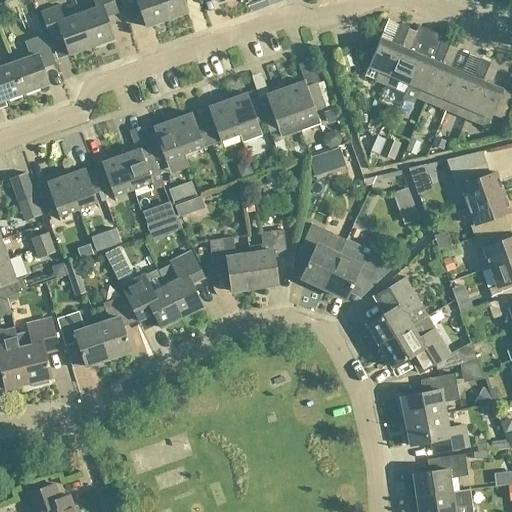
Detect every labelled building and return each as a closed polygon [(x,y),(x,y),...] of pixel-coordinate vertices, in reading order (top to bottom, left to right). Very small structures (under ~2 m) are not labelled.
[(0,0),(0,18),(5,23),(20,6),(12,0),(0,0)] [(89,0),(93,10),(78,15),(90,49),(113,41),(105,19),(116,15),(110,0),(89,0)] [(164,22),(156,0),(118,0),(125,20),(139,15),(144,30),(164,22)] [(156,0),(164,22),(185,15),(180,1),(181,0),(156,0)] [(90,49),(78,15),(61,21),(57,8),(38,15),(47,39),(58,35),(66,58),(90,49)] [(382,86),(406,30),(398,27),(390,45),(377,40),(361,77),(382,86)] [(406,30),(382,86),(403,95),(419,57),(406,52),(414,34),(406,30)] [(9,65),(21,96),(46,87),(40,71),(53,67),(42,36),(21,44),(26,59),(9,65)] [(403,95),(400,102),(411,107),(414,99),(423,103),(446,47),(438,44),(431,62),(419,57),(403,95)] [(454,51),(446,47),(423,103),(443,112),(459,74),(447,69),(454,51)] [(352,68),(348,57),(338,60),(342,72),(352,68)] [(472,79),(459,74),(443,112),(463,120),(487,64),(479,61),(472,79)] [(495,68),(487,64),(463,120),(485,129),(501,91),(488,86),(495,68)] [(0,103),(21,96),(9,65),(0,68),(0,103)] [(302,83),(282,91),(298,133),(318,126),(313,114),(322,111),(313,85),(304,88),(302,83)] [(264,99),(255,102),(264,129),(266,129),(268,136),(276,133),(279,140),(298,133),(282,91),(264,97),(264,99)] [(245,95),(224,103),(236,137),(237,137),(240,146),(259,139),(256,130),(257,130),(258,131),(264,129),(255,102),(248,105),(245,95)] [(236,137),(224,103),(206,109),(208,115),(199,118),(206,137),(214,134),(218,144),(236,137)] [(322,114),(326,126),(336,123),(332,111),(322,114)] [(206,137),(199,118),(192,121),(190,115),(170,122),(181,157),(202,149),(198,140),(206,137)] [(181,157),(170,122),(150,129),(152,135),(144,138),(153,162),(160,159),(162,164),(181,157)] [(340,142),(340,138),(339,133),(331,131),(323,134),(320,140),(323,147),(330,149),(337,145),(340,142)] [(375,137),(369,153),(377,156),(384,141),(375,137)] [(433,138),(430,147),(442,152),(445,143),(433,138)] [(385,139),(378,155),(392,161),(399,145),(385,139)] [(409,140),(404,152),(414,156),(419,143),(409,140)] [(138,151),(119,158),(131,193),(151,186),(153,192),(161,189),(148,154),(140,157),(138,151)] [(131,193),(119,158),(99,165),(101,171),(93,173),(100,193),(108,190),(112,200),(131,193)] [(248,176),(244,164),(232,168),(237,181),(248,176)] [(464,207),(500,194),(493,175),(487,177),(483,165),(449,178),(453,189),(457,188),(464,207)] [(420,167),(406,170),(416,197),(432,191),(423,166),(420,167)] [(100,193),(93,173),(85,176),(83,171),(63,178),(75,213),(95,205),(92,196),(100,193)] [(20,213),(35,208),(24,175),(8,181),(20,213)] [(75,213),(63,178),(43,185),(46,190),(37,193),(44,213),(52,210),(56,219),(75,213)] [(178,188),(167,192),(171,204),(183,200),(178,188)] [(405,190),(391,195),(396,210),(411,204),(405,190)] [(500,194),(464,207),(472,228),(468,229),(472,240),(506,228),(502,217),(508,214),(500,194)] [(173,208),(177,219),(202,209),(198,199),(173,208)] [(244,215),(252,215),(250,201),(242,202),(244,215)] [(154,209),(159,223),(172,218),(167,204),(154,209)] [(39,218),(35,208),(20,213),(23,223),(39,218)] [(344,242),(330,236),(310,226),(296,254),(308,260),(298,281),(321,291),(344,242)] [(506,228),(472,240),(476,252),(480,250),(487,270),(511,260),(511,238),(510,239),(506,228)] [(258,235),(260,246),(246,248),(247,256),(252,290),(276,287),(272,262),(284,260),(280,232),(258,235)] [(117,246),(112,233),(98,238),(102,251),(117,246)] [(32,252),(49,245),(46,235),(28,241),(32,252)] [(252,290),(247,256),(233,258),(230,239),(207,242),(211,271),(225,269),(228,294),(252,290)] [(344,242),(321,291),(343,302),(353,281),(370,289),(391,269),(357,253),(359,251),(358,248),(344,242)] [(49,245),(32,252),(35,261),(53,256),(49,245)] [(123,261),(117,248),(102,256),(108,268),(123,261)] [(163,288),(179,319),(200,309),(189,286),(202,280),(189,255),(167,265),(175,282),(163,288)] [(511,260),(487,270),(494,289),(486,292),(490,304),(511,296),(511,260)] [(13,281),(6,261),(0,262),(0,300),(25,292),(20,279),(13,281)] [(155,272),(123,288),(119,290),(123,298),(135,324),(151,318),(157,330),(179,319),(163,288),(155,272)] [(425,319),(418,307),(402,281),(371,299),(382,316),(364,327),(377,349),(425,319)] [(511,296),(490,304),(485,306),(490,321),(507,315),(511,328),(511,296)] [(105,323),(94,327),(105,361),(128,354),(120,329),(135,324),(123,298),(99,306),(105,323)] [(457,304),(460,314),(470,310),(466,300),(457,304)] [(105,361),(94,327),(82,331),(76,314),(53,321),(63,348),(74,344),(83,369),(105,361)] [(425,319),(377,349),(390,370),(408,359),(418,376),(449,357),(425,319)] [(12,330),(11,330),(25,386),(49,380),(43,355),(56,351),(49,321),(24,327),(26,335),(14,338),(12,330)] [(0,382),(2,391),(25,386),(11,330),(11,331),(11,332),(0,334),(0,382)] [(165,338),(154,343),(161,359),(172,354),(165,338)] [(479,371),(475,362),(458,366),(460,375),(479,371)] [(403,423),(443,417),(441,405),(457,402),(452,376),(422,382),(425,394),(398,399),(403,423)] [(490,406),(487,394),(480,390),(472,404),(479,408),(490,406)] [(445,430),(443,417),(403,423),(407,448),(429,444),(431,456),(466,450),(461,427),(445,430)] [(511,422),(511,419),(499,424),(503,436),(511,432),(511,422)] [(489,444),(490,454),(508,451),(505,442),(489,444)] [(485,453),(484,446),(474,448),(476,455),(485,453)] [(468,492),(449,494),(447,481),(466,478),(462,456),(433,461),(435,473),(410,476),(414,500),(468,493),(468,492)] [(52,486),(22,497),(27,511),(71,511),(67,497),(57,501),(52,486)] [(468,493),(414,500),(415,511),(470,511),(470,506),(468,493)]
